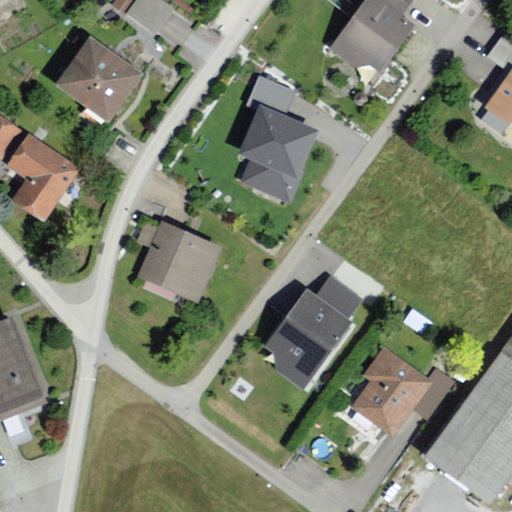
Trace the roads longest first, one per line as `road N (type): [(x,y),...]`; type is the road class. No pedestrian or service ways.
road 1 (residential): [(486,0),(179,410)]
road 2 (residential): [(91,343),(126,202),(168,128),(261,0)]
road 3 (residential): [(326,511),(179,410)]
road 4 (residential): [(64,511),(91,343)]
road 5 (residential): [(0,232),(91,343)]
